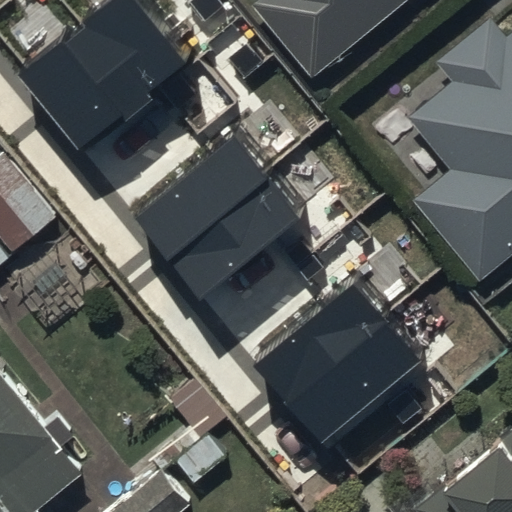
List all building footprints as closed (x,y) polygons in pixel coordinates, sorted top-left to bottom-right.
[(204,37),(171,0),(158,0),(90,59),(80,48),(33,89),(151,227),(186,196),(202,215),(238,185),(213,156),(255,120),(193,47),(204,37)] [(270,0),(260,9),(320,79),(414,0),(270,0)] [(511,30),(511,31),(496,11),(441,56),(458,76),(415,110),(458,163),(422,193),(487,273),(511,253),(511,30)] [(63,211),(7,146),(0,151),(0,226),(19,248),(63,211)] [(304,374),(248,309),(190,359),(242,420),(256,409),(259,413),(304,374)] [(66,422),(55,431),(0,363),(0,332),(1,332),(0,330),(0,511),(43,511),(89,475),(70,453),(83,443),(66,422)] [(511,511),(511,430),(508,426),(451,472),(456,478),(414,511),(511,511)] [(183,511),(196,501),(166,465),(109,511),(183,511)]
